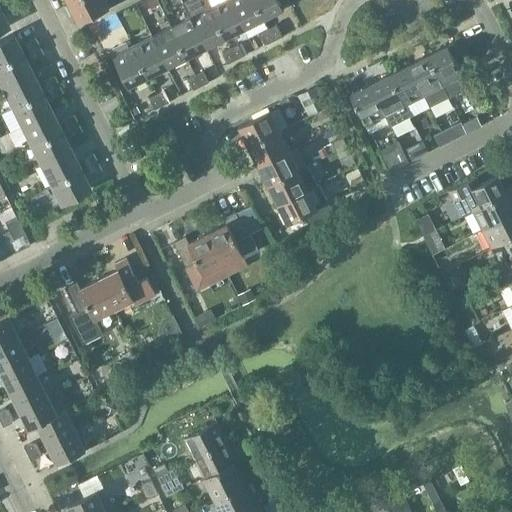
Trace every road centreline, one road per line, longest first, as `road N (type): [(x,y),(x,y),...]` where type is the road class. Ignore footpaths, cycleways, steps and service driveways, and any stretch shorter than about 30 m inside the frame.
road 1 (residential): [(354,0),(338,20),(325,65),(212,123),(212,180),(142,208)]
road 2 (residential): [(142,208),(38,0)]
road 3 (residential): [(142,208),(0,281)]
